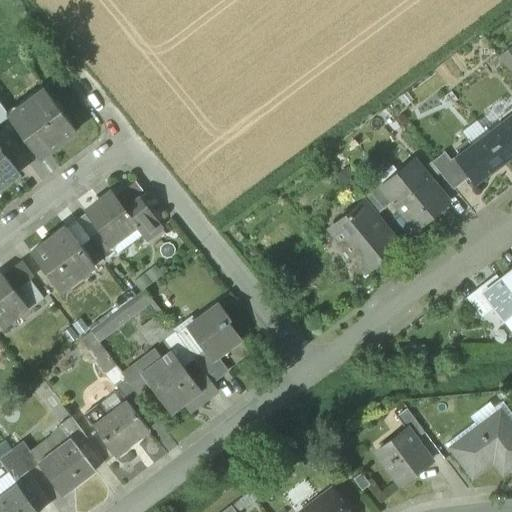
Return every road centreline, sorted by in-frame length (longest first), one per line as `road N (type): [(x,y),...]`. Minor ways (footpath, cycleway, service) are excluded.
road 1 (residential): [(131,143),(319,368)]
road 2 (residential): [(319,368),(133,511)]
road 3 (residential): [(511,227),(345,348)]
road 4 (residential): [(0,239),(131,143)]
